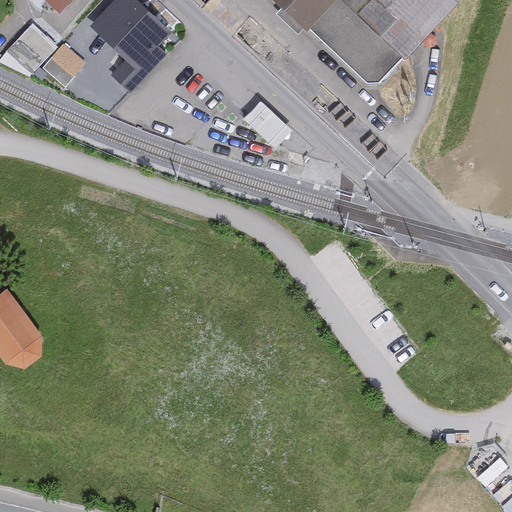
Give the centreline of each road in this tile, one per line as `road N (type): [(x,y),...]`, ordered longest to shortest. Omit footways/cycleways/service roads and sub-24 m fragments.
road 1 (unclassified): [(511,419),(474,430),(424,425),(394,406),(342,319),(266,234),(229,213),(120,174),(0,149)]
road 2 (secondary): [(511,293),(197,0)]
